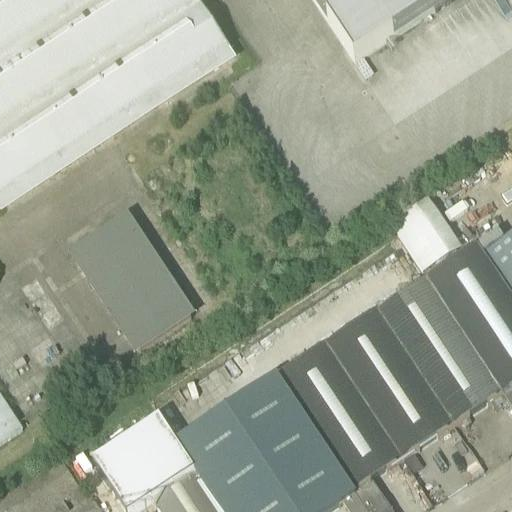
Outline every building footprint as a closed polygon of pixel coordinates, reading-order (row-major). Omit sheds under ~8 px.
[(0,0),(0,214),(2,218),(239,62),(197,0),(0,0)] [(316,0),(360,66),(459,0),(316,0)] [(139,357),(190,323),(123,221),(71,255),(139,357)] [(511,238),(484,257),(483,258),(511,302),(511,238)] [(427,282),(504,399),(511,392),(511,302),(483,258),(484,257),(478,248),(427,282)] [(377,315),(454,432),(463,426),(469,422),(490,407),(504,399),(427,282),(377,315)] [(327,348),(405,465),(454,432),(377,315),(327,348)] [(327,348),(277,381),(355,500),(363,511),(389,511),(373,487),(405,465),(327,348)] [(337,511),(343,508),(355,500),(277,381),(227,414),(292,511),(337,511)] [(507,404),(504,399),(490,407),(494,413),(507,404)] [(0,448),(22,434),(0,401),(0,448)] [(195,475),(219,511),(292,511),(227,414),(177,447),(195,475)] [(472,427),(469,422),(463,426),(466,431),(472,427)] [(67,511),(84,501),(58,461),(0,498),(0,511),(67,511)] [(219,511),(195,475),(140,511),(219,511)] [(343,508),(345,511),(363,511),(355,500),(343,508)] [(87,506),(84,501),(67,511),(99,511),(93,502),(87,506)]
